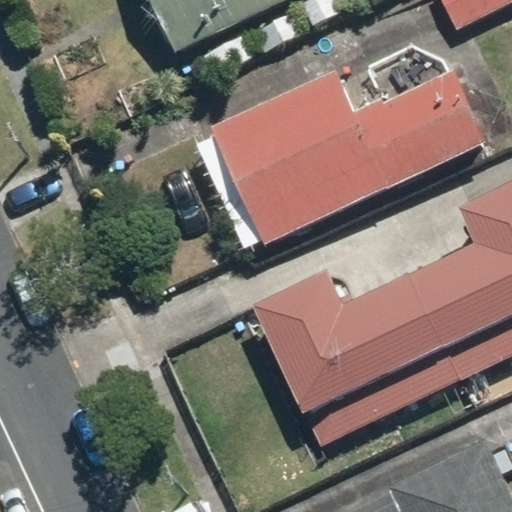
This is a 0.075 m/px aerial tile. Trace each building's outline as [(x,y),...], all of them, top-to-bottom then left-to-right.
[(149,0),(178,62),(316,0),(149,0)] [(511,0),(439,0),(455,36),(511,12),(511,0)] [(215,137),(269,255),(493,153),(458,77),(358,122),(339,80),(215,137)] [(259,319),(309,426),(511,332),(511,199),(465,221),(482,257),(350,318),(335,285),(259,319)] [(511,511),(511,497),(490,450),(356,511),(511,511)]
